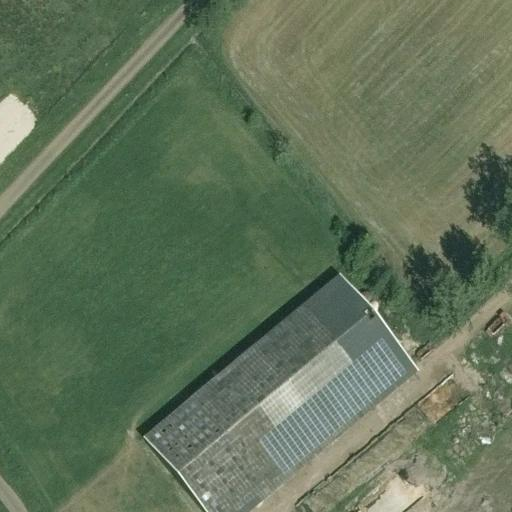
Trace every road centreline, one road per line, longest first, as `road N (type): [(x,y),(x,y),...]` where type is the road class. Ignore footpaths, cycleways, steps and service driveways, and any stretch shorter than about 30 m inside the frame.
road 1 (unclassified): [(199,0),(0,211),(0,491),(14,511)]
road 2 (unknown): [(268,511),(389,413)]
